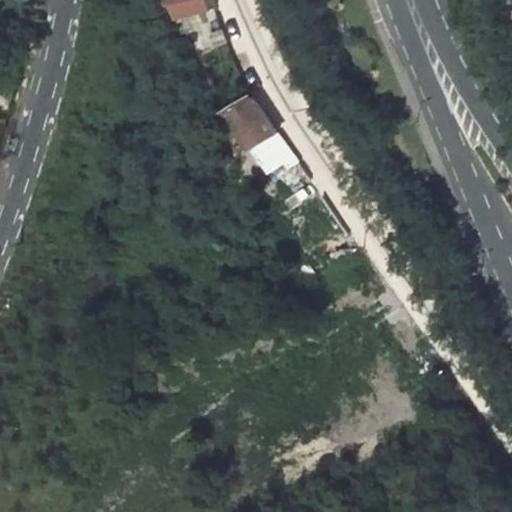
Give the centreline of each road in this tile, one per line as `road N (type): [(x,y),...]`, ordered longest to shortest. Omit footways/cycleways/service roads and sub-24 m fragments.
road 1 (residential): [(235,0),(257,55),(511,444)]
road 2 (unclassified): [(61,0),(21,179),(0,236)]
road 3 (primary): [(411,8),(424,76),(471,182)]
road 4 (primary): [(511,161),(411,8)]
